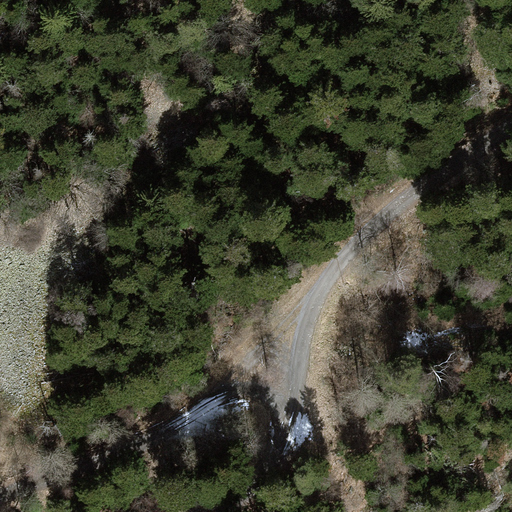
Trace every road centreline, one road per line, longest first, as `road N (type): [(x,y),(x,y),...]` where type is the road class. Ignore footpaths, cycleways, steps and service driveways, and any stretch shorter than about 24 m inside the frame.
road 1 (track): [(511,129),(376,231),(320,309),(278,474),(218,511)]
road 2 (track): [(298,413),(238,392),(0,503)]
